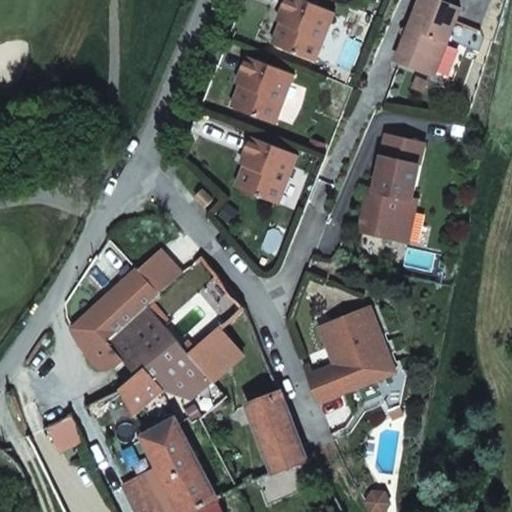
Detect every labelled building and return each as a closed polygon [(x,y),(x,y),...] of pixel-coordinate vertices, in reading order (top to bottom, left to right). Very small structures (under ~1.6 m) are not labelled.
[(286,0),(285,2),(332,21),(336,11),(308,0),(286,0)] [(439,0),(420,0),(397,60),(434,75),(461,8),(439,0)] [(285,12),(273,43),(317,60),(332,21),(285,2),(282,11),(285,12)] [(295,74),(248,56),(240,74),(244,76),(237,93),(280,111),(295,74)] [(280,111),(237,93),(232,106),(275,123),(280,111)] [(385,136),(380,156),(419,164),(423,145),(385,136)] [(247,157),(235,187),(279,205),(298,156),(251,137),(244,155),(247,157)] [(411,198),(419,164),(380,156),(372,195),(366,193),(357,231),(396,240),(401,219),(412,221),(417,199),(411,198)] [(207,208),(215,200),(204,190),(197,198),(207,208)] [(412,221),(401,219),(396,240),(407,242),(412,221)] [(193,357),(149,303),(160,293),(139,269),(87,317),(107,340),(138,374),(120,389),(133,414),(161,389),(190,399),(213,381),(193,357)] [(319,404),(396,373),(371,308),(319,328),(334,365),(308,375),(319,404)] [(224,328),(198,352),(193,357),(213,381),(244,357),(224,328)] [(247,403),(274,474),(308,458),(281,390),(247,403)] [(399,405),(387,410),(390,418),(403,413),(399,405)] [(194,511),(219,499),(178,424),(176,421),(144,437),(170,490),(180,511),(194,511)] [(180,511),(170,490),(156,497),(153,490),(133,500),(139,511),(180,511)]
